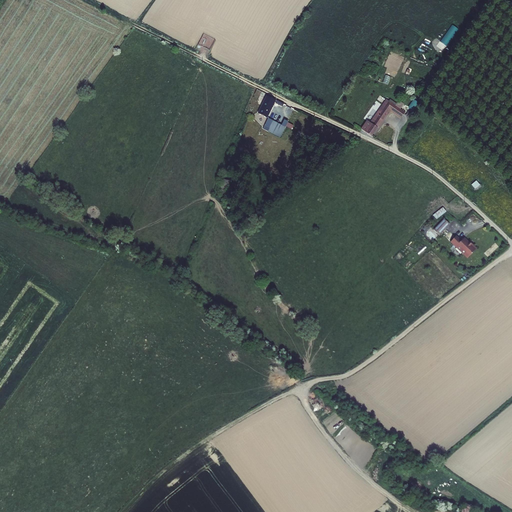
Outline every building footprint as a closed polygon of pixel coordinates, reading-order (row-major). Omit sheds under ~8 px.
[(438,46),(445,50),(459,28),(452,24),(438,46)] [(204,33),(199,44),(210,49),(215,38),(204,33)] [(405,113),(387,100),(371,122),(368,119),(361,129),(373,136),(391,111),(401,118),(405,113)] [(279,106),(270,102),(262,117),(271,122),(279,106)] [(285,129),(272,122),(268,130),(286,138),(292,126),(288,124),(285,129)] [(477,180),(472,184),(475,188),(480,184),(477,180)] [(437,219),(447,211),(443,206),(433,215),(437,219)] [(448,214),(438,222),(441,226),(451,218),(448,214)] [(449,225),(439,236),(444,241),(454,230),(449,225)] [(461,242),(455,248),(473,264),(482,255),(477,250),(477,251),(469,244),(466,247),(461,242)]
